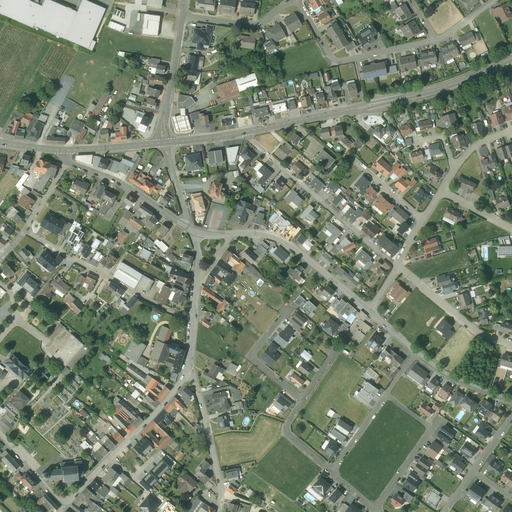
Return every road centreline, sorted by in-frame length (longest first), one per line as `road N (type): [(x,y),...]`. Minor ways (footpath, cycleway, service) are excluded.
road 1 (secondary): [(247,131),(409,96),(511,58)]
road 2 (residential): [(247,131),(396,265)]
road 3 (residential): [(193,318),(26,229)]
road 4 (residential): [(63,504),(188,367)]
road 5 (residential): [(296,0),(336,62),(434,40)]
road 6 (residential): [(368,311),(285,243),(230,235)]
road 7 (residential): [(218,511),(221,492),(188,367)]
road 8 (residential): [(511,344),(473,330),(396,265)]
road 9 (residential): [(190,229),(115,181),(67,163)]
road 10 (tertiary): [(161,143),(182,16)]
road 11 (residential): [(288,309),(252,360),(302,401)]
